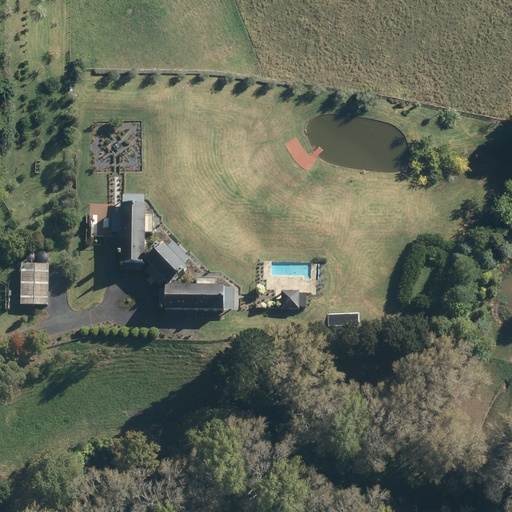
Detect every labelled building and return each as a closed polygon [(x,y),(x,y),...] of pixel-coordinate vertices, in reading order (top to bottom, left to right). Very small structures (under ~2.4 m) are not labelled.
[(121,263),(146,263),(146,232),(153,232),(153,214),(146,214),(146,202),(144,202),(145,192),(122,193),(121,263)] [(160,285),(166,279),(170,283),(187,265),(183,262),(189,256),(170,237),(146,261),(151,266),(146,271),(160,285)] [(49,304),(49,262),(23,262),(22,304),(49,304)] [(224,310),(225,286),(168,284),(167,309),(224,310)] [(300,291),(283,290),(282,310),(300,310),(300,308),(307,308),(308,294),(300,293),(300,291)] [(257,297),(241,297),(241,311),(257,311),(257,297)] [(359,314),(329,315),(330,327),(359,326),(359,314)]
